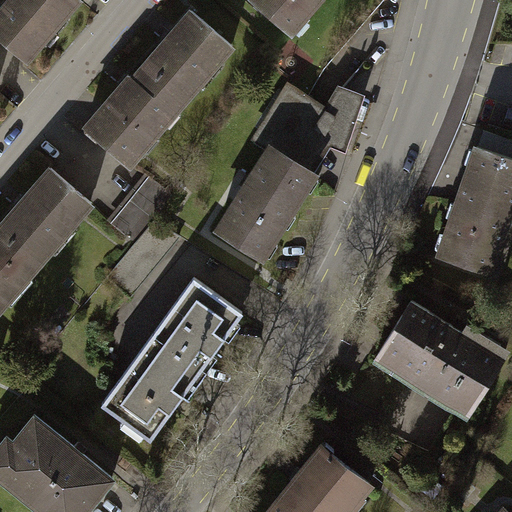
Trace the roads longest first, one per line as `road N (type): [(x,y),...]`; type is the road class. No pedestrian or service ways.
road 1 (tertiary): [(451,0),(435,65),(344,263),(241,439),(182,511)]
road 2 (residential): [(144,0),(0,167)]
